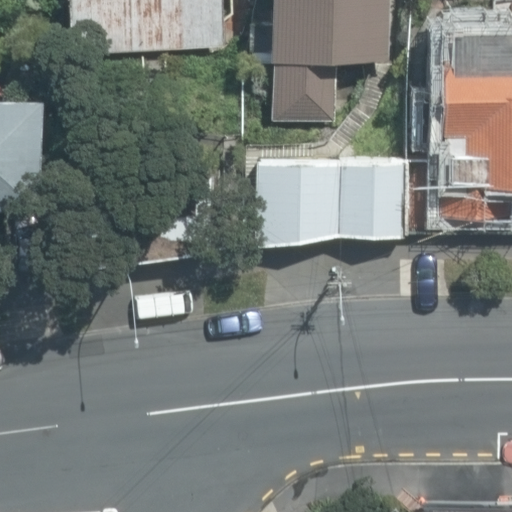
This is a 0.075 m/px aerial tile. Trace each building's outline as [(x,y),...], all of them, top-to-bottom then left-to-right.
[(222,0),(68,0),(71,56),(224,48),(222,0)] [(268,0),(271,115),(340,114),(337,58),(397,55),(396,0),(268,0)] [(511,31),(433,29),(438,215),(505,217),(505,176),(511,176),(511,31)] [(43,102),(0,102),(0,213),(42,214),(43,102)] [(215,249),(215,145),(145,145),(144,249),(215,249)] [(402,162),(249,154),(250,242),(329,230),(398,232),(402,162)]
